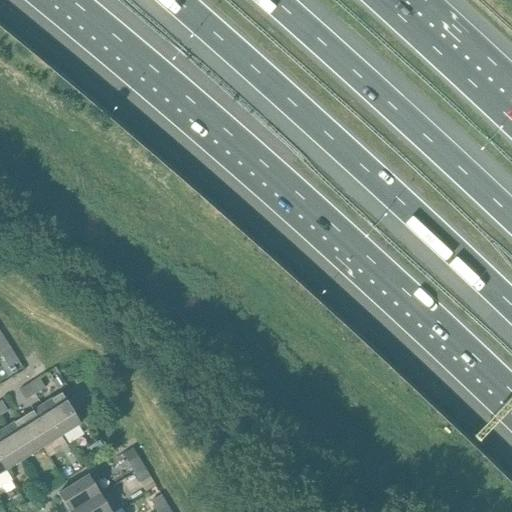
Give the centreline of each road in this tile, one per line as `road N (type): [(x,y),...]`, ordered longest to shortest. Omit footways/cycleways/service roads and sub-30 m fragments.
road 1 (motorway): [(59,0),(511,402)]
road 2 (motorway): [(174,0),(511,308)]
road 3 (motorway): [(511,217),(279,0)]
road 4 (motorway): [(511,102),(400,0)]
